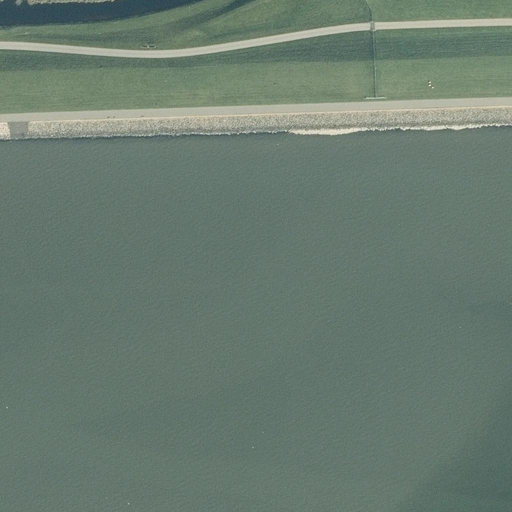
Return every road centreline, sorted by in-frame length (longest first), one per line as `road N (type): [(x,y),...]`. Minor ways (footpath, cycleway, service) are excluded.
road 1 (unclassified): [(511,25),(352,30),(168,58),(0,49)]
road 2 (unclassified): [(0,125),(511,109)]
